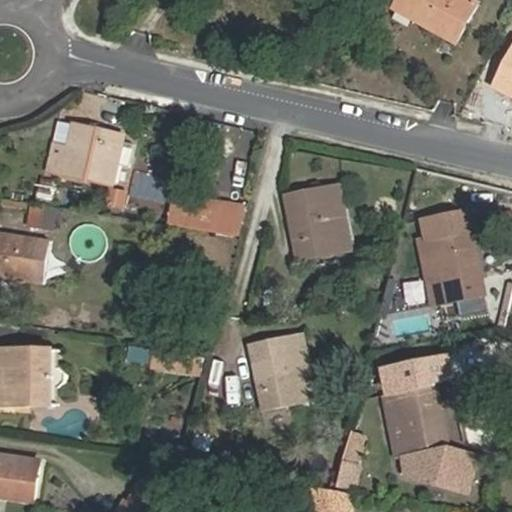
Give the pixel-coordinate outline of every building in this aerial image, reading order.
[(403,0),(398,11),(456,44),(479,4),(472,0),(403,0)] [(485,77),(498,85),(511,58),(511,46),(503,42),(485,77)] [(63,124),(57,145),(72,149),(78,127),(63,124)] [(57,145),(52,171),(115,185),(127,137),(78,127),(72,149),(57,145)] [(342,187),(333,189),(346,253),(355,251),(342,187)] [(125,209),(128,191),(112,189),(109,206),(125,209)] [(346,253),(333,189),(287,197),(300,262),(346,253)] [(212,231),(216,203),(175,197),(171,224),(212,231)] [(248,208),(216,203),(212,231),(241,236),(248,208)] [(54,232),(57,207),(29,205),(27,229),(54,232)] [(474,231),(429,240),(443,305),(488,295),(474,231)] [(0,279),(45,286),(53,242),(0,234),(0,279)] [(443,305),(429,240),(420,241),(435,306),(443,305)] [(306,337),(296,339),(309,404),(320,402),(306,337)] [(309,404),(296,339),(253,348),(266,413),(309,404)] [(2,345),(0,345),(0,406),(52,407),(53,390),(62,390),(68,385),(68,375),(62,369),(53,368),(53,352),(2,351),(2,345)] [(130,347),(128,361),(148,365),(151,350),(130,347)] [(440,385),(392,395),(405,459),(452,449),(440,385)] [(405,459),(392,395),(385,397),(398,460),(405,459)] [(367,454),(365,435),(351,436),(353,455),(367,454)] [(0,497),(36,503),(43,462),(0,456),(0,497)] [(129,487),(127,511),(129,511),(153,511),(156,489),(129,487)] [(317,489),(321,511),(356,511),(353,495),(317,489)]
